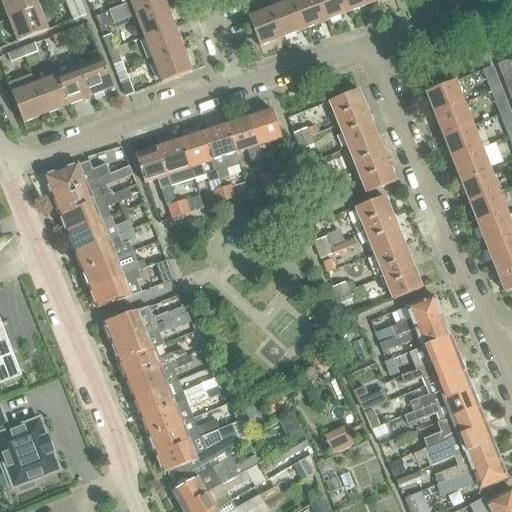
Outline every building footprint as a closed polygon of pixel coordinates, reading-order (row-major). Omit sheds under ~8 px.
[(1,1),(8,20),(38,8),(35,1),(35,0),(0,0),(1,1)] [(79,0),(63,0),(71,21),(78,19),(86,16),(79,0)] [(136,2),(109,13),(114,25),(136,17),(136,15),(165,3),(169,2),(168,0),(134,0),(135,0),(136,2)] [(297,0),(296,1),(295,1),(306,31),(327,23),(331,21),(322,0),(297,0)] [(322,0),(331,21),(350,14),(351,13),(346,0),(322,0)] [(369,0),(346,0),(351,13),(371,5),(369,0)] [(271,10),(270,11),(281,41),(282,40),(305,31),(306,31),(295,1),(293,2),(271,10)] [(136,15),(144,38),(174,27),(165,3),(136,15)] [(47,31),(38,8),(8,20),(16,42),(47,31)] [(260,49),(281,41),(270,11),(248,19),(260,49)] [(144,38),(153,60),(183,48),(174,27),(144,38)] [(78,28),(66,33),(69,41),(82,37),(78,28)] [(69,41),(66,33),(54,38),(57,46),(69,41)] [(103,39),(102,39),(107,52),(108,52),(116,49),(111,36),(103,39)] [(35,45),(22,50),(25,57),(38,52),(35,45)] [(191,71),(183,48),(153,60),(161,83),(191,71)] [(108,52),(107,52),(113,66),(122,63),(116,49),(108,52)] [(11,62),(25,57),(22,50),(9,55),(11,62)] [(92,64),(80,69),(91,99),(115,90),(103,60),(100,52),(89,56),(92,64)] [(498,65),(506,86),(511,83),(511,71),(508,61),(498,65)] [(482,71),(491,93),(500,89),(492,67),(482,71)] [(80,69),(58,77),(69,107),(91,99),(80,69)] [(58,77),(35,86),(47,116),(69,107),(58,77)] [(129,81),(120,85),(125,97),(125,98),(134,95),(129,81)] [(426,95),(434,116),(464,104),(455,83),(426,95)] [(24,124),(47,116),(35,86),(13,95),(24,124)] [(491,94),(500,116),(510,113),(501,90),(500,89),(491,93),(491,94)] [(329,103),(339,127),(368,115),(358,92),(329,103)] [(434,116),(443,139),(473,127),(464,104),(434,116)] [(272,113),(250,120),(263,159),(273,156),(270,145),(282,141),(272,113)] [(500,117),(509,138),(511,136),(511,119),(510,113),(500,116),(500,117)] [(339,127),(348,149),(377,137),(368,115),(339,127)] [(250,120),(228,127),(237,156),(247,152),(250,163),(263,159),(250,120)] [(228,127),(205,135),(220,181),(229,178),(226,171),(240,167),(236,156),(237,156),(228,127)] [(443,139),(452,160),(481,149),(473,127),(443,139)] [(314,128),(307,130),(310,138),(318,135),(314,128)] [(294,134),(298,143),(309,139),(305,129),(294,134)] [(205,135),(182,142),(195,181),(206,178),(208,185),(220,181),(205,135)] [(348,149),(357,171),(386,160),(384,154),(383,154),(377,137),(348,149)] [(312,146),(309,139),(298,143),(301,151),(312,146)] [(182,142),(160,150),(173,189),(195,181),(182,142)] [(490,171),(481,149),(452,160),(461,183),(490,171)] [(161,193),(173,189),(160,150),(136,157),(146,186),(157,182),(161,193)] [(47,181),(54,198),(129,168),(125,158),(118,160),(120,164),(109,169),(107,166),(94,172),(91,164),(47,181)] [(395,183),(386,160),(357,171),(367,194),(383,188),(395,183)] [(54,198),(61,216),(112,196),(114,195),(106,188),(108,187),(133,177),(129,168),(54,198)] [(499,193),(490,171),(461,183),(470,205),(499,193)] [(277,172),(268,175),(272,187),(281,184),(277,172)] [(263,190),(272,187),(268,175),(258,178),(263,190)] [(313,179),(316,188),(320,186),(326,184),(323,175),(317,178),(313,179)] [(330,194),(326,184),(320,186),(316,188),(320,198),(324,196),(330,194)] [(233,186),(223,190),(227,202),(237,199),(233,186)] [(61,216),(69,236),(112,219),(108,208),(132,198),(129,190),(114,195),(112,196),(61,216)] [(218,206),(227,202),(223,190),(213,193),(218,206)] [(338,193),(323,199),(328,211),(343,205),(338,193)] [(508,215),(499,193),(470,205),(478,226),(508,215)] [(353,226),(357,237),(394,221),(385,199),(383,199),(383,200),(357,211),(361,222),(353,226)] [(187,201),(178,205),(183,218),(192,214),(187,201)] [(173,221),(183,218),(178,205),(168,208),(173,221)] [(478,226),(487,249),(511,239),(511,225),(508,215),(478,226)] [(115,226),(112,219),(69,236),(76,254),(133,231),(129,221),(115,226)] [(370,243),(375,256),(403,244),(394,221),(357,237),(361,247),(370,243)] [(76,254),(84,272),(133,253),(129,242),(137,239),(133,231),(76,254)] [(339,231),(326,236),(327,239),(330,248),(331,248),(332,247),(344,243),(339,231)] [(314,244),(313,244),(317,253),(330,248),(327,239),(314,244)] [(332,247),(331,248),(333,255),(334,257),(336,256),(356,248),(352,239),(344,243),(332,247)] [(511,239),(487,249),(496,271),(511,264),(511,239)] [(384,277),(384,278),(412,267),(403,244),(375,256),(383,276),(384,277)] [(330,248),(317,253),(320,260),(321,260),(333,255),(331,248),(330,248)] [(84,272),(91,290),(139,272),(146,269),(143,262),(138,264),(133,253),(84,272)] [(166,261),(155,265),(163,286),(174,281),(166,261)] [(332,261),(323,265),(327,275),(335,271),(332,261)] [(511,290),(511,264),(496,271),(505,294),(511,290)] [(421,290),(412,267),(384,278),(393,301),(421,290)] [(143,281),(139,272),(91,290),(99,310),(130,298),(142,293),(137,283),(143,281)] [(333,289),(337,299),(350,293),(347,284),(333,289)] [(354,301),(350,293),(337,299),(340,307),(354,301)] [(376,336),(380,345),(383,344),(443,320),(434,299),(398,314),(402,325),(384,333),(383,334),(376,336)] [(136,313),(105,326),(112,344),(186,314),(182,306),(153,318),(148,308),(136,313)] [(186,314),(112,344),(120,362),(151,350),(152,351),(164,346),(159,335),(189,323),(186,314)] [(0,386),(22,379),(21,376),(26,374),(24,368),(22,369),(20,364),(22,363),(18,353),(7,323),(2,325),(0,320),(0,386)] [(419,340),(423,349),(450,338),(443,320),(383,344),(380,345),(383,354),(384,354),(419,340)] [(329,347),(328,347),(339,355),(354,336),(350,333),(343,327),(329,347)] [(410,355),(417,373),(457,356),(450,338),(423,349),(410,355)] [(151,350),(120,362),(128,381),(184,360),(183,359),(180,351),(155,361),(152,351),(151,350)] [(186,358),(183,359),(184,360),(186,366),(193,364),(190,356),(186,358)] [(423,381),(426,389),(464,373),(457,356),(417,373),(401,379),(404,388),(423,381)] [(184,360),(128,381),(135,399),(178,382),(174,371),(186,366),(184,360)] [(392,378),(399,375),(394,361),(387,364),(392,378)] [(464,373),(426,389),(429,397),(418,402),(409,405),(413,415),(471,391),(464,373)] [(213,381),(202,386),(206,394),(216,389),(217,389),(214,381),(213,381)] [(178,382),(135,399),(143,418),(206,394),(202,386),(183,393),(178,382)] [(364,387),(352,392),(362,412),(371,409),(364,387)] [(439,425),(441,424),(478,409),(471,391),(403,419),(407,427),(436,416),(439,425)] [(206,394),(143,418),(150,437),(194,420),(190,410),(209,402),(206,394)] [(260,405),(233,416),(237,424),(243,421),(264,413),(260,405)] [(434,436),(437,444),(438,446),(485,427),(478,409),(441,424),(444,431),(434,436)] [(0,410),(0,454),(14,489),(18,488),(20,493),(35,487),(33,482),(59,472),(53,454),(54,454),(47,437),(46,438),(39,420),(8,432),(0,410)] [(373,411),(364,414),(372,431),(380,428),(373,411)] [(194,420),(150,437),(158,455),(192,442),(218,432),(220,431),(216,421),(197,428),(194,420)] [(192,442),(158,455),(166,475),(171,473),(175,484),(199,470),(228,453),(240,446),(251,439),(243,421),(237,424),(220,431),(218,432),(222,441),(194,457),(192,452),(196,450),(192,442)] [(380,428),(372,431),(376,441),(389,436),(385,426),(380,428)] [(455,458),(455,460),(492,445),(485,427),(438,446),(437,444),(424,449),(431,467),(455,458)] [(275,468),(309,448),(304,439),(270,461),(275,468)] [(435,476),(439,487),(500,463),(492,445),(455,460),(458,467),(435,476)] [(175,484),(170,487),(183,509),(245,473),(257,467),(260,465),(255,456),(236,467),(228,453),(199,470),(175,484)] [(332,460),(317,467),(323,479),(338,472),(332,460)] [(304,461),(293,467),(302,482),(313,476),(304,461)] [(506,480),(500,463),(439,487),(443,498),(470,487),(469,483),(475,481),(476,482),(479,491),(506,480)] [(245,473),(183,509),(184,511),(213,511),(216,510),(231,502),(227,495),(250,482),(245,473)] [(421,473),(397,483),(400,490),(424,481),(421,473)] [(348,474),(340,478),(346,492),(354,488),(348,474)] [(337,478),(326,483),(331,495),(342,490),(337,478)] [(511,511),(511,491),(486,506),(489,511),(511,511)] [(405,499),(410,511),(419,511),(413,495),(405,499)] [(216,510),(213,511),(249,511),(263,505),(259,498),(236,511),(231,502),(216,510)] [(273,499),(263,505),(266,511),(268,511),(278,507),(273,499)] [(321,501),(310,508),(311,511),(327,511),(326,510),(321,501)]
